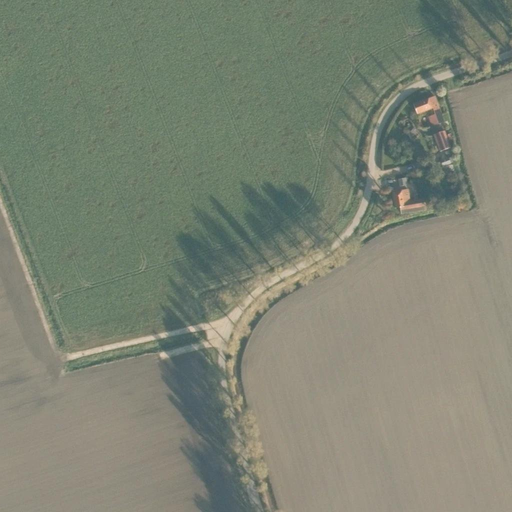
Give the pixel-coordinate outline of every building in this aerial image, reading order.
[(444,123),(435,97),(413,104),(417,115),(432,110),(434,115),(428,117),(431,127),(444,123)] [(450,148),(444,131),(433,135),(439,152),(450,148)] [(452,163),(452,157),(448,159),(448,157),(440,160),(442,167),(452,163)] [(454,172),(452,165),(441,168),(444,176),(454,172)] [(409,202),(407,190),(392,193),(395,208),(399,207),(401,215),(426,210),(424,199),(409,202)]
